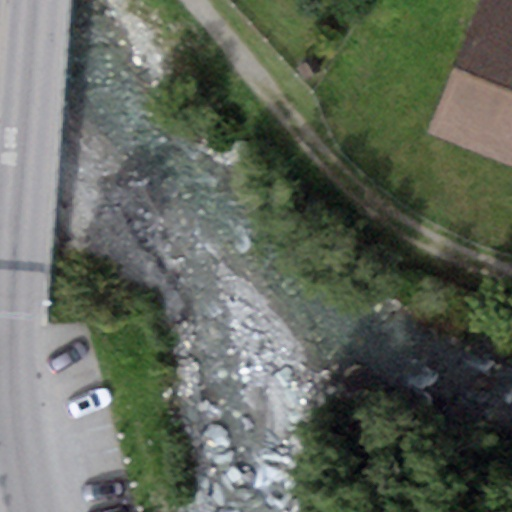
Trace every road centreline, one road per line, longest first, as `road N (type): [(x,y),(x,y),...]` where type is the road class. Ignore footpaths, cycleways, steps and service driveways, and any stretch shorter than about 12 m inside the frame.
road 1 (track): [(511,273),(449,258),(373,212),(312,152),(192,0)]
road 2 (residential): [(9,399),(5,315),(29,0)]
